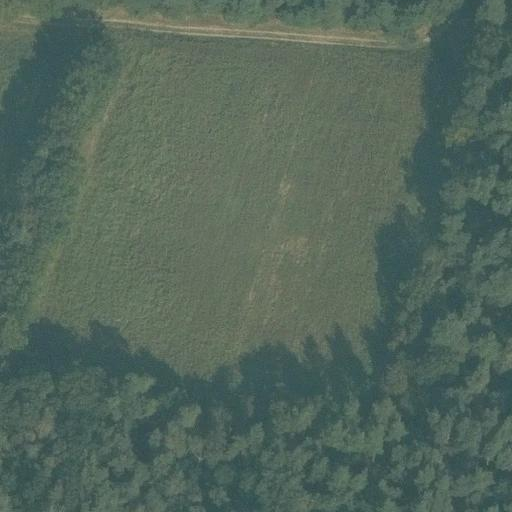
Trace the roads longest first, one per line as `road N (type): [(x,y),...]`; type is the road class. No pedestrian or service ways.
road 1 (track): [(468,0),(464,17),(436,39),(0,20)]
road 2 (track): [(0,272),(101,24)]
